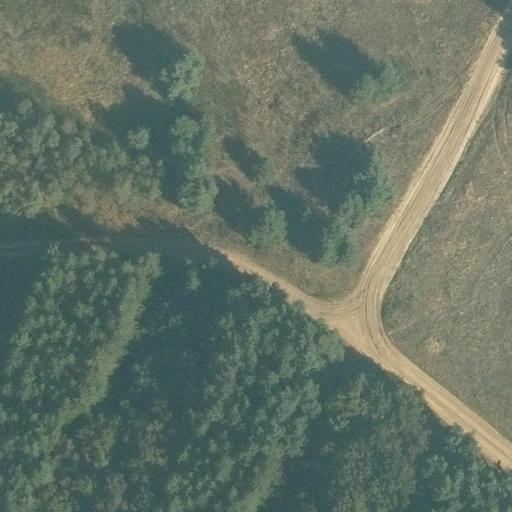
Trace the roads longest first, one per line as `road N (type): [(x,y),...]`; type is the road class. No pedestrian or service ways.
road 1 (track): [(0,253),(180,249),(277,279),(415,394),(511,456)]
road 2 (track): [(345,336),(511,35)]
